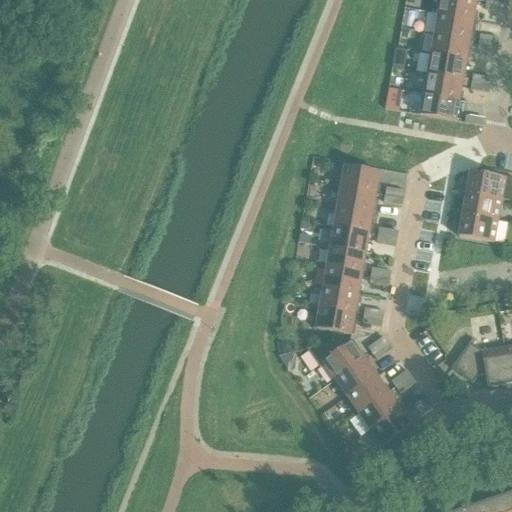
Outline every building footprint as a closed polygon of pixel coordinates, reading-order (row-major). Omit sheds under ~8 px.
[(473,22),(477,2),(467,0),(440,0),(438,16),(473,22)] [(503,14),(504,6),(486,3),(484,11),(503,14)] [(470,42),(473,22),(438,16),(434,36),(470,42)] [(466,62),(470,42),(434,36),(431,56),(466,62)] [(497,47),(499,39),(480,36),(479,43),(497,47)] [(496,54),(497,47),(479,43),(477,51),(496,54)] [(462,84),(466,62),(431,56),(427,77),(462,84)] [(490,87),(491,79),(473,76),(472,84),(490,87)] [(459,102),(462,84),(427,77),(424,96),(459,102)] [(489,94),(490,87),(472,84),(470,91),(489,94)] [(455,123),(459,102),(424,96),(420,116),(455,123)] [(483,128),(484,120),(466,117),(464,124),(483,128)] [(376,195),(380,174),(344,168),(341,189),(376,195)] [(511,202),(511,180),(470,173),(466,194),(511,202)] [(372,214),(376,195),(341,189),(337,208),(372,214)] [(403,200),(405,192),(386,189),(385,197),(403,200)] [(498,222),(502,201),(511,202),(466,194),(462,216),(498,222)] [(402,207),(403,200),(385,197),(383,204),(402,207)] [(369,235),(372,214),(337,208),(334,229),(369,235)] [(494,244),(498,222),(462,216),(459,238),(494,244)] [(365,256),(369,235),(334,229),(330,249),(365,256)] [(396,240),(398,232),(379,229),(378,237),(396,240)] [(395,247),(396,240),(378,237),(376,244),(395,247)] [(362,275),(365,256),(330,249),(327,269),(362,275)] [(358,294),(362,275),(327,269),(323,288),(358,294)] [(389,280),(391,273),(372,269),(371,277),(389,280)] [(388,288),(389,280),(371,277),(369,284),(388,288)] [(355,315),(358,294),(323,288),(319,309),(355,315)] [(511,311),(511,309),(511,303),(496,305),(498,314),(511,311)] [(351,336),(355,315),(319,309),(316,330),(351,336)] [(382,320),(383,313),(365,310),(364,317),(382,320)] [(381,328),(382,320),(364,317),(362,325),(381,328)] [(373,357),(388,346),(383,338),(368,349),(373,357)] [(509,386),(503,349),(482,353),(473,346),(476,342),(473,340),(451,370),(472,385),(478,377),(485,375),(487,389),(509,386)] [(336,382),(366,362),(353,343),(323,364),(336,382)] [(376,361),(392,351),(388,346),(373,357),(376,361)] [(511,385),(511,347),(503,349),(509,386),(511,385)] [(347,398),(376,377),(366,362),(336,382),(347,398)] [(395,388),(410,377),(407,372),(391,382),(395,388)] [(359,414),(388,393),(376,377),(347,398),(359,414)] [(400,395),(415,384),(410,377),(395,388),(400,395)] [(371,431),(400,411),(388,393),(359,414),(371,431)] [(383,448),(412,428),(400,411),(371,431),(383,448)] [(426,432),(441,421),(437,415),(422,426),(426,432)] [(511,511),(511,494),(500,499),(504,511),(511,511)] [(504,511),(500,499),(479,506),(481,511),(504,511)]
